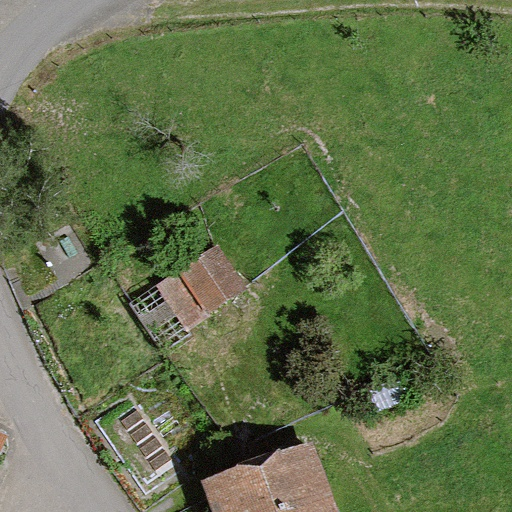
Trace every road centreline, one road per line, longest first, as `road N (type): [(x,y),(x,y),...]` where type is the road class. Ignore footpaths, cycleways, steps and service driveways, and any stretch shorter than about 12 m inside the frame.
road 1 (track): [(327,0),(48,22)]
road 2 (unclassified): [(0,342),(107,511)]
